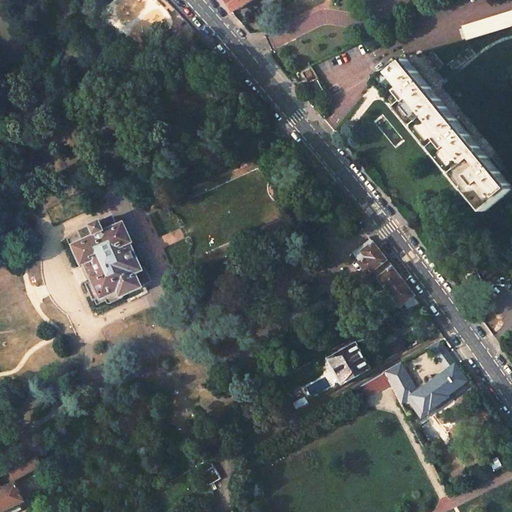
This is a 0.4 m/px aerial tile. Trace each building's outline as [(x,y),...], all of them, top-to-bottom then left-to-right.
[(224,0),(232,12),(251,0),(224,0)] [(390,70),(380,78),(489,210),(511,190),(511,189),(498,173),(502,169),(491,155),(487,159),(468,136),(473,132),(462,118),(457,122),(429,89),(434,85),(423,72),(418,76),(404,58),(395,66),(390,70)] [(317,79),(312,81),(319,95),(324,92),(317,79)] [(67,239),(79,266),(86,282),(96,305),(106,301),(107,303),(109,304),(118,301),(123,297),(124,296),(123,293),(141,285),(140,285),(147,282),(129,242),(131,240),(124,225),(118,227),(113,217),(102,222),(101,221),(93,225),(94,226),(82,231),(83,232),(67,239)] [(367,257),(360,263),(368,272),(367,273),(367,274),(373,283),(374,283),(375,283),(380,279),(394,269),(374,243),(363,251),(367,257)] [(394,269),(380,279),(384,283),(401,306),(402,305),(406,310),(420,302),(414,295),(394,269)] [(470,286),(482,280),(478,271),(466,277),(470,286)] [(404,311),(408,318),(424,309),(420,302),(404,311)] [(327,305),(315,315),(322,324),(335,314),(327,305)] [(329,358),(344,384),(373,368),(358,342),(329,358)] [(358,389),(364,400),(391,384),(385,372),(383,375),(358,389)] [(305,396),(293,402),(297,409),(309,403),(305,396)] [(38,456),(9,472),(13,481),(16,479),(26,501),(32,498),(22,476),(42,464),(38,456)] [(197,467),(208,486),(221,479),(210,460),(197,467)] [(1,476),(0,476),(0,511),(2,511),(26,501),(16,479),(13,481),(5,485),(1,476)]
